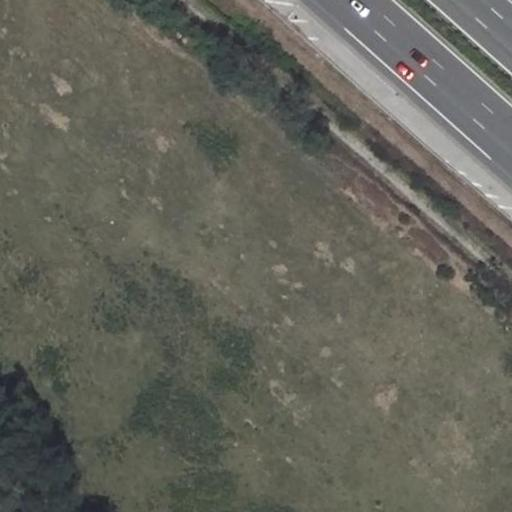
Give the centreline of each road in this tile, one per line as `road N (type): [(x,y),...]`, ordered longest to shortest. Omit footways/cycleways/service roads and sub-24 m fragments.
road 1 (track): [(187,0),(511,283)]
road 2 (motorway): [(350,0),(511,142)]
